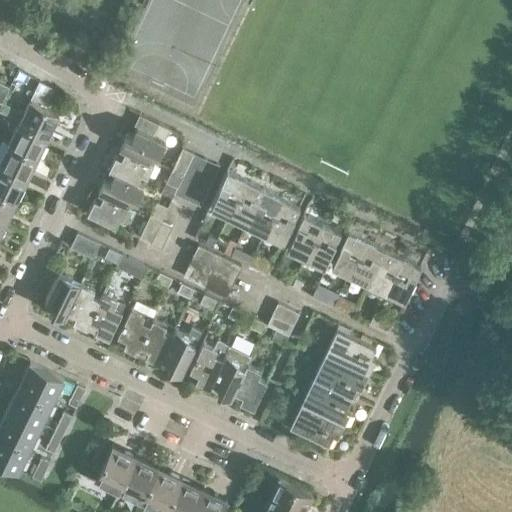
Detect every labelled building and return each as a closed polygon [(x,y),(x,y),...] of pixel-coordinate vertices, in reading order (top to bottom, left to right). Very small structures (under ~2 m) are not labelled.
[(0,99),(2,100),(10,85),(0,80),(0,99)] [(47,133),(58,111),(30,97),(19,120),(47,133)] [(157,151),(168,126),(157,121),(140,113),(131,133),(125,130),(118,145),(124,147),(152,161),(153,160),(147,157),(151,149),(157,151)] [(36,155),(47,133),(19,120),(8,142),(36,155)] [(0,164),(26,177),(36,155),(8,142),(0,158),(0,164)] [(183,173),(184,171),(193,151),(182,146),(171,168),(183,173)] [(152,161),(124,147),(120,155),(114,152),(108,166),(113,169),(136,179),(140,171),(146,174),(152,161)] [(197,177),(206,158),(193,151),(184,171),(197,177)] [(210,184),(219,164),(206,158),(197,177),(210,184)] [(0,191),(15,199),(26,177),(0,164),(0,191)] [(177,185),(183,173),(171,168),(166,180),(177,185)] [(136,179),(113,169),(110,177),(104,174),(97,189),(102,191),(131,205),(132,204),(126,201),(130,192),(136,195),(142,182),(136,179)] [(229,212),(245,178),(227,169),(210,203),(229,212)] [(187,197),(197,177),(184,171),(183,173),(177,185),(174,191),(187,197)] [(201,203),(210,184),(197,177),(187,197),(201,203)] [(247,220),(263,187),(245,178),(229,212),(247,220)] [(265,229),(281,195),(263,187),(247,220),(265,229)] [(0,218),(5,221),(15,199),(0,191),(0,218)] [(131,205),(102,191),(99,199),(93,196),(86,211),(115,224),(119,215),(125,218),(131,205)] [(284,238),(300,204),(281,195),(265,229),(284,238)] [(161,219),(167,206),(156,201),(150,213),(161,219)] [(306,253),(322,219),(304,210),(288,244),(306,253)] [(150,241),(160,220),(161,219),(150,213),(139,236),(150,241)] [(324,262),(341,228),(322,219),(306,253),(324,262)] [(161,246),(171,225),(160,220),(150,241),(161,246)] [(351,269),(367,235),(348,226),(332,260),(351,269)] [(93,256),(100,242),(76,231),(70,245),(93,256)] [(369,278),(385,244),(367,235),(351,269),(369,278)] [(224,251),(231,254),(236,242),(229,238),(224,251)] [(215,264),(220,254),(198,244),(193,254),(215,264)] [(387,286),(403,252),(385,244),(369,278),(387,286)] [(118,262),(122,253),(109,247),(105,256),(118,262)] [(406,295),(422,261),(403,252),(387,286),(406,295)] [(210,274),(215,264),(193,254),(189,264),(210,274)] [(236,275),(241,265),(220,254),(215,264),(236,275)] [(272,263),(253,254),(248,264),(267,273),(272,263)] [(206,284),(210,274),(189,264),(184,274),(206,284)] [(232,285),(236,275),(215,264),(210,274),(232,285)] [(64,316),(67,310),(78,288),(70,284),(72,278),(58,271),(44,299),(53,303),(50,309),(64,316)] [(167,286),(171,277),(161,272),(156,281),(167,286)] [(227,294),(232,285),(210,274),(206,284),(227,294)] [(85,326),(88,320),(99,298),(91,294),(94,288),(81,282),(78,288),(67,310),(75,314),(72,319),(85,326)] [(190,296),(194,288),(182,282),(178,291),(190,296)] [(334,302),(339,291),(332,288),(327,299),(334,302)] [(108,337),(121,309),(112,304),(115,298),(102,292),(99,298),(88,320),(97,324),(94,330),(108,337)] [(212,307),(217,298),(205,293),(200,302),(212,307)] [(345,309),(349,301),(339,296),(335,304),(345,309)] [(294,322),(299,311),(278,301),(273,312),(294,322)] [(137,350),(139,344),(149,322),(140,318),(143,312),(130,305),(117,334),(125,338),(122,343),(137,350)] [(240,321),(245,312),(233,306),(228,315),(240,321)] [(389,330),(394,318),(376,309),(371,321),(389,330)] [(289,333),(294,322),(273,312),(268,323),(277,327),(289,333)] [(159,361),(161,355),(171,333),(163,329),(166,323),(153,316),(149,322),(139,344),(147,348),(144,354),(159,361)] [(262,331),(266,322),(255,316),(250,325),(262,331)] [(368,371),(375,357),(371,355),(375,345),(337,326),(325,350),(368,371)] [(180,371),(200,331),(192,327),(188,334),(175,327),(171,333),(161,355),(170,359),(167,365),(180,371)] [(284,342),(289,333),(277,327),(272,336),(284,342)] [(225,351),(228,344),(217,338),(213,345),(203,340),(189,368),(198,373),(195,378),(209,385),(212,379),(226,352),(225,351)] [(361,386),(368,371),(325,350),(313,375),(352,394),(357,384),(361,386)] [(243,368),(235,364),(238,358),(226,352),(212,379),(219,383),(217,389),(231,396),(234,390),(248,362),(246,361),(243,368)] [(58,389),(64,377),(30,360),(24,372),(58,389)] [(253,406),(266,378),(257,374),(260,368),(248,362),(234,390),(242,394),(239,399),(253,406)] [(52,400),(58,389),(24,372),(18,384),(52,400)] [(344,420),(351,405),(347,403),(352,394),(313,375),(301,399),(344,420)] [(79,399),(85,387),(77,383),(71,395),(79,399)] [(47,411),(52,400),(18,384),(13,395),(47,411)] [(41,422),(47,411),(13,395),(7,406),(41,422)] [(76,405),(79,399),(71,395),(68,401),(76,405)] [(337,434),(344,420),(301,399),(290,424),(328,442),(333,432),(337,434)] [(36,434),(41,422),(7,406),(2,417),(36,434)] [(68,422),(72,414),(63,410),(60,418),(68,422)] [(0,429),(30,445),(36,434),(2,417),(0,421),(0,429)] [(63,433),(68,422),(60,418),(55,429),(63,433)] [(0,443),(25,456),(30,445),(0,429),(0,443)] [(58,444),(63,433),(55,429),(49,440),(58,444)] [(54,451),(58,444),(49,440),(46,447),(54,451)] [(0,458),(19,468),(25,456),(0,443),(0,458)] [(120,488),(134,456),(111,445),(96,477),(120,488)] [(143,499),(157,467),(134,456),(120,488),(143,499)] [(47,467),(50,461),(41,457),(38,463),(47,467)] [(81,460),(76,470),(87,475),(91,464),(81,460)] [(38,480),(44,473),(47,467),(38,463),(35,468),(27,478),(38,480)] [(165,509),(180,478),(157,467),(143,499),(165,509)] [(294,511),(299,511),(310,491),(279,476),(268,499),(294,511)] [(171,511),(191,511),(203,488),(180,478),(165,509),(171,511)] [(220,511),(227,499),(203,488),(191,511),(220,511)] [(294,511),(268,499),(262,511),(294,511)]
